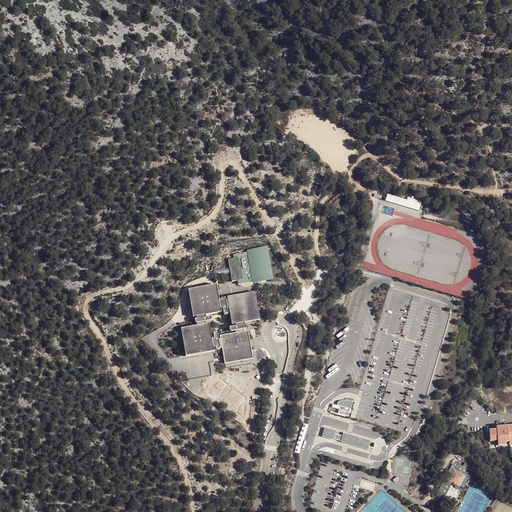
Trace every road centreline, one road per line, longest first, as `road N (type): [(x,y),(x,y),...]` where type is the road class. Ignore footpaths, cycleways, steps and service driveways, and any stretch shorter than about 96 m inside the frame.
road 1 (track): [(193,511),(182,466),(161,427),(132,399),(85,308),(91,294),(140,279),(171,237),(206,221),(219,204),(221,159),(235,159),(305,296),(320,273),(317,214),(361,156),(418,181),(511,190)]
road 2 (residential): [(282,363),(260,511)]
